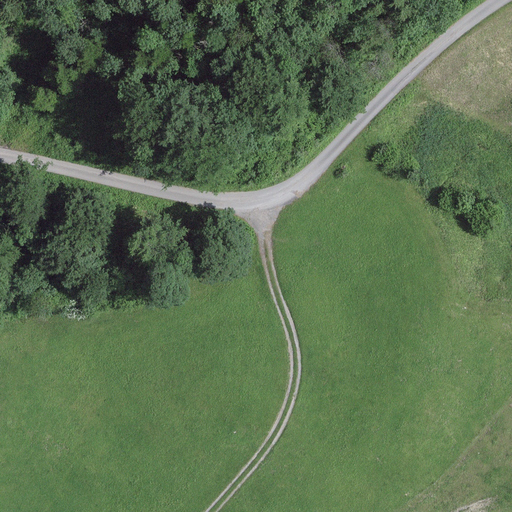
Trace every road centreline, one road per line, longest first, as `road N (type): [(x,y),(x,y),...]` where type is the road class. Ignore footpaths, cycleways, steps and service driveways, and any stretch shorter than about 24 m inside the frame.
road 1 (track): [(496,0),(287,193),(259,206),(0,157)]
road 2 (track): [(211,511),(279,437),(291,381),(259,206)]
